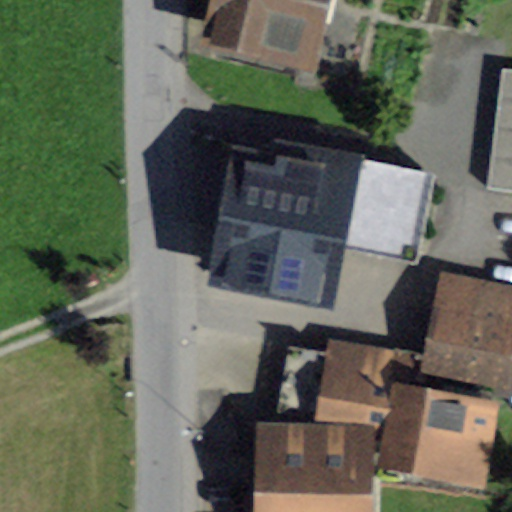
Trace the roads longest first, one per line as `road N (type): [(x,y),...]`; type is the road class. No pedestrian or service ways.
road 1 (tertiary): [(153,511),(147,0)]
road 2 (track): [(153,280),(0,341)]
